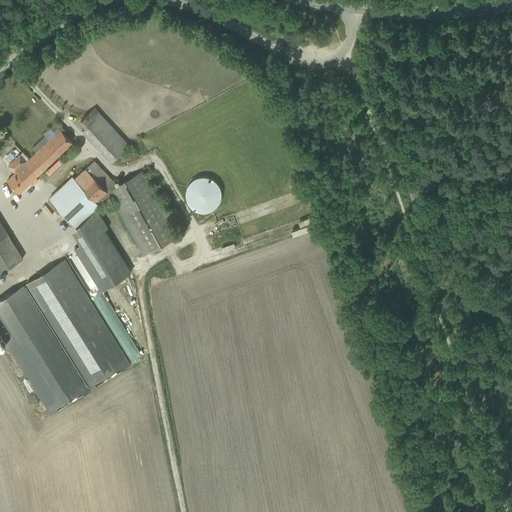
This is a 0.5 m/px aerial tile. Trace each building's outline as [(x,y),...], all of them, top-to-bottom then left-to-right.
[(82,130),(89,137),(111,161),(129,145),(95,107),(81,120),(86,126),(82,130)] [(35,153),(27,161),(24,164),(35,177),(72,143),(61,130),(49,140),(46,136),(32,149),(35,153)] [(24,164),(27,161),(20,154),(8,165),(15,173),(7,180),(18,193),(35,177),(24,164)] [(93,160),(74,178),(100,206),(101,207),(112,198),(143,255),(178,235),(142,170),(116,185),(93,160)] [(72,176),(49,198),(77,227),(84,220),(93,236),(74,247),(101,290),(131,272),(105,229),(108,227),(98,208),(100,206),(74,178),(72,176)] [(185,194),(186,199),(189,204),(192,208),(196,210),(201,212),(206,211),(211,210),(215,207),(219,203),(221,198),(221,193),(220,188),(218,184),(215,180),(210,177),(205,176),(200,176),(195,178),(191,181),(188,185),(186,189),(185,194)] [(7,233),(0,237),(0,271),(23,258),(7,233)] [(130,364),(65,259),(0,299),(0,332),(50,413),(130,364)]
